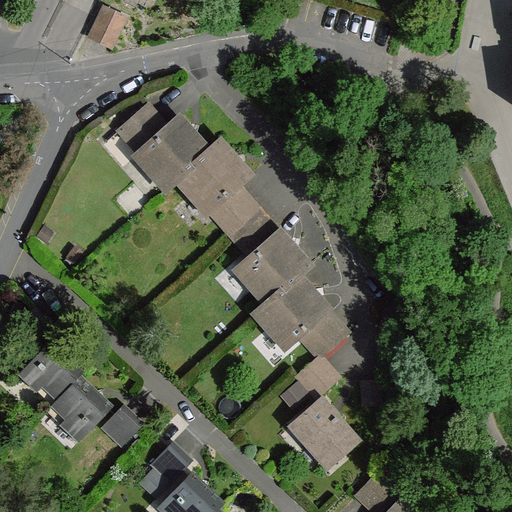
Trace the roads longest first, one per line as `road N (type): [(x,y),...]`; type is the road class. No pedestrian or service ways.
road 1 (residential): [(9,248),(296,511)]
road 2 (residential): [(192,54),(298,171),(342,236),(361,309),(363,363)]
road 3 (residential): [(192,54),(275,38),(334,45),(389,67)]
road 4 (residential): [(9,248),(73,87)]
road 5 (residential): [(73,87),(192,54)]
